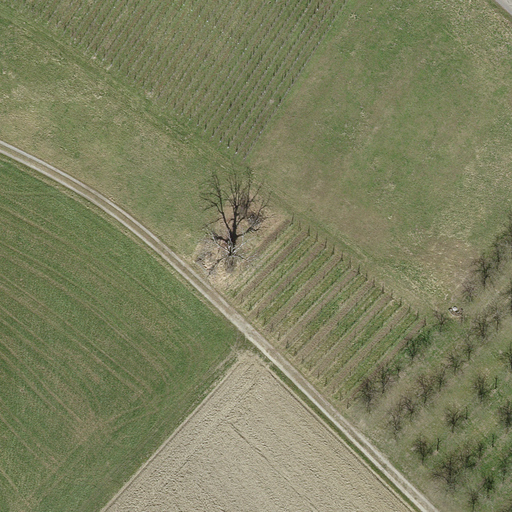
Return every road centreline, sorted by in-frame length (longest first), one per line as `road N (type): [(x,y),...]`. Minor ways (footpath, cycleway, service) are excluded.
road 1 (track): [(0,150),(115,211),(430,511)]
road 2 (track): [(0,12),(432,325)]
